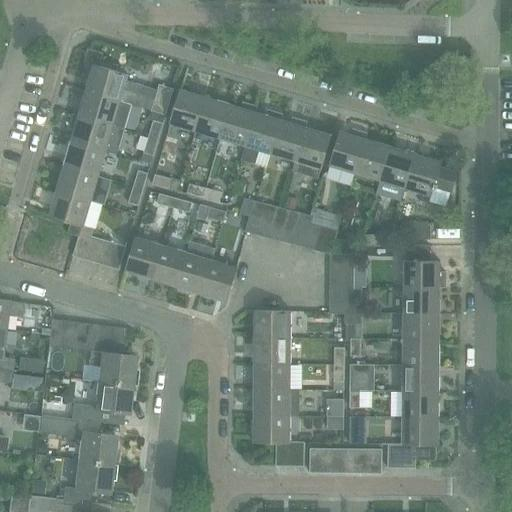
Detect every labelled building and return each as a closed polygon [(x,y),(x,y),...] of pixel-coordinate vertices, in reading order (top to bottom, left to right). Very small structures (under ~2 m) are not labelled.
[(166,116),(173,90),(159,86),(158,90),(127,81),(128,76),(94,66),(86,92),(132,105),(152,111),(166,116)] [(170,125),(195,132),(205,98),(180,90),(170,125)] [(125,129),(132,105),(86,92),(79,116),(114,127),(115,126),(125,129)] [(195,132),(220,140),(230,105),(205,98),(195,132)] [(230,105),(220,140),(244,148),(255,113),(230,105)] [(148,137),(157,140),(162,124),(163,124),(166,116),(152,111),(149,119),(154,120),(154,121),(153,121),(148,137)] [(255,113),(244,148),(245,148),(241,160),(256,165),(259,152),(269,155),(280,121),(255,113)] [(107,152),(114,127),(79,116),(71,141),(107,152)] [(305,128),(280,121),(269,155),(294,163),(305,128)] [(330,136),(305,128),(294,163),(319,170),(330,136)] [(365,140),(340,132),(330,165),(355,172),(365,140)] [(157,140),(148,137),(143,153),(152,156),(157,140)] [(380,180),(390,147),(365,140),(355,172),(380,180)] [(100,177),(107,152),(71,141),(64,166),(100,177)] [(404,188),(414,154),(390,147),(380,180),(404,188)] [(440,162),(414,154),(404,188),(430,196),(432,189),(435,190),(436,188),(450,192),(456,173),(438,168),(440,162)] [(56,191),(92,202),(100,177),(64,166),(56,191)] [(132,187),(142,191),(147,174),(137,172),(132,187)] [(151,185),(167,189),(177,192),(180,183),(154,175),(151,185)] [(235,180),(231,192),(240,195),(243,183),(235,180)] [(186,194),(202,199),(205,189),(189,185),(186,194)] [(142,191),(132,187),(128,204),(137,207),(142,191)] [(221,194),(205,189),(202,199),(218,203),(221,194)] [(85,227),(92,202),(56,191),(49,216),(68,222),(81,226),(85,227)] [(148,202),(156,204),(172,209),(175,199),(150,192),(148,202)] [(285,198),(282,209),(288,211),(294,213),(297,201),(285,198)] [(175,199),(172,209),(188,213),(191,204),(175,199)] [(239,215),(249,218),(254,202),(244,200),(239,215)] [(249,218),(245,233),(256,236),(264,205),(254,202),(249,218)] [(256,236),(268,239),(276,208),(264,205),(256,236)] [(225,213),(209,208),(206,218),(222,223),(225,213)] [(268,239),(280,242),(288,211),(282,209),(276,208),(268,239)] [(314,209),(312,217),(299,214),(291,245),(303,248),(309,225),(323,228),(337,232),(342,217),(314,209)] [(280,242),(291,245),(299,214),(294,213),(288,211),(280,242)] [(77,237),(81,226),(68,222),(65,234),(77,237)] [(405,239),(429,238),(429,223),(405,223),(405,239)] [(303,248),(316,252),(323,228),(309,225),(303,248)] [(91,237),(94,229),(85,227),(81,226),(77,237),(71,256),(83,260),(90,237),(91,237)] [(316,252),(330,255),(337,232),(323,228),(316,252)] [(376,236),(363,236),(363,246),(376,246),(376,236)] [(90,237),(83,260),(94,263),(101,240),(91,237),(90,237)] [(135,238),(130,255),(125,272),(150,280),(161,245),(135,238)] [(101,240),(94,263),(106,267),(113,244),(101,240)] [(117,270),(123,253),(125,248),(113,244),(106,267),(117,270)] [(186,253),(161,245),(150,280),(175,288),(186,253)] [(403,289),(439,288),(440,262),(429,262),(429,247),(405,246),(405,262),(403,262),(403,289)] [(186,253),(175,288),(200,295),(211,261),(186,253)] [(330,255),(330,267),(354,267),(354,255),(330,255)] [(383,258),(382,274),(399,274),(399,259),(383,258)] [(200,295),(225,303),(231,285),(237,269),(211,261),(200,295)] [(330,267),(329,279),(354,279),(354,267),(330,267)] [(329,279),(329,290),(353,290),(354,279),(329,279)] [(439,314),(439,288),(403,289),(403,314),(439,314)] [(361,290),(353,290),(329,290),(329,303),(361,302),(361,290)] [(0,330),(5,331),(6,321),(6,316),(23,318),(24,306),(8,304),(8,303),(0,302),(0,330)] [(329,314),(345,314),(361,313),(361,302),(329,303),(329,314)] [(291,338),(291,312),(276,313),(255,313),(255,338),(291,338)] [(361,325),(361,313),(345,314),(345,325),(361,325)] [(439,340),(439,314),(403,314),(402,340),(439,340)] [(60,347),(63,322),(51,320),(48,345),(60,347)] [(72,349),(75,323),(63,322),(60,347),(72,349)] [(84,350),(87,325),(75,323),(72,349),(84,350)] [(97,352),(100,326),(87,325),(84,350),(91,351),(97,352)] [(109,353),(112,328),(100,326),(97,352),(109,353)] [(121,355),(124,330),(112,328),(109,353),(121,355)] [(2,358),(5,331),(0,330),(0,370),(13,372),(15,360),(2,358)] [(255,364),(290,364),(291,338),(255,338),(255,364)] [(360,356),(360,339),(350,339),(349,356),(360,356)] [(402,366),(438,366),(439,340),(402,340),(402,366)] [(333,348),(333,365),(343,365),(343,349),(333,348)] [(130,385),(134,358),(134,356),(121,355),(109,353),(97,352),(91,351),(89,366),(99,367),(97,381),(130,385)] [(254,390),(290,390),(290,364),(255,364),(254,390)] [(333,382),(343,382),(343,365),(333,365),(333,382)] [(375,365),(365,366),(366,397),(376,397),(375,365)] [(438,392),(438,366),(402,366),(402,392),(438,392)] [(0,383),(11,385),(13,372),(0,370),(0,383)] [(349,374),(349,391),(359,391),(359,374),(349,374)] [(127,415),(130,385),(97,381),(93,409),(73,407),(71,419),(98,423),(100,411),(127,415)] [(254,416),(289,416),(290,390),(254,390),(254,416)] [(359,408),(359,391),(349,391),(349,407),(359,408)] [(438,418),(438,392),(402,392),(402,418),(438,418)] [(333,400),(332,416),(342,416),(343,400),(333,400)] [(97,435),(98,423),(71,419),(41,416),(39,433),(64,436),(63,439),(80,441),(77,461),(111,465),(115,437),(97,435)] [(276,443),(275,467),(303,467),(303,442),(289,442),(289,416),(254,416),(254,442),(276,443)] [(437,445),(438,418),(402,418),(402,444),(402,445),(416,445),(437,445)] [(388,449),(388,468),(402,468),(402,445),(402,444),(388,444),(388,449)] [(416,469),(416,445),(402,445),(402,468),(416,469)] [(309,449),(308,467),(308,473),(320,473),(321,449),(309,449)] [(332,473),(333,449),(321,449),(320,473),(332,473)] [(345,473),(345,449),(333,449),(332,473),(345,473)] [(357,474),(357,449),(345,449),(345,473),(357,474)] [(369,474),(369,450),(357,449),(357,474),(369,474)] [(381,474),(382,454),(382,450),(369,450),(369,474),(381,474)] [(111,465),(77,461),(73,489),(64,488),(62,499),(89,503),(90,491),(108,494),(111,465)] [(32,480),(30,492),(41,493),(42,481),(32,480)] [(87,511),(89,503),(62,499),(62,500),(55,499),(53,511),(87,511)]
